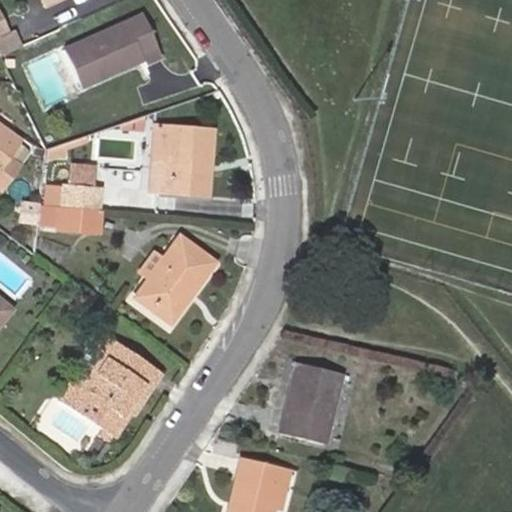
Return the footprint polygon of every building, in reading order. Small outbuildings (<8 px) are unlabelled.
[(94,74),(96,79),(141,60),(144,64),(159,57),(140,15),(62,49),(76,81),(94,74)] [(3,29),(0,30),(0,54),(22,45),(15,31),(7,35),(3,29)] [(79,86),(96,79),(94,74),(76,81),(79,86)] [(0,161),(4,156),(17,139),(0,126),(0,161)] [(153,126),(150,162),(165,162),(168,127),(153,126)] [(165,162),(150,162),(148,191),(197,195),(199,165),(207,166),(210,130),(168,127),(165,162)] [(0,187),(16,166),(4,156),(0,161),(0,187)] [(199,165),(197,195),(205,195),(207,166),(199,165)] [(62,187),(60,207),(95,210),(97,190),(62,187)] [(56,225),(56,228),(95,232),(97,211),(60,207),(39,205),(36,223),(56,225)] [(186,288),(192,292),(213,264),(177,237),(161,258),(147,278),(133,296),(165,318),(186,288)] [(147,278),(161,258),(153,252),(138,271),(147,278)] [(170,322),(192,292),(186,288),(165,318),(170,322)] [(0,301),(0,319),(9,309),(0,301)] [(111,341),(84,381),(89,384),(116,344),(111,341)] [(111,437),(129,410),(125,408),(151,369),(116,344),(89,384),(84,381),(67,408),(111,437)] [(339,373),(294,362),(278,432),(322,443),(339,373)] [(125,408),(129,410),(132,413),(158,373),(151,369),(125,408)] [(234,509),(227,507),(225,511),(270,511),(272,508),(282,468),(239,457),(235,475),(242,476),(234,509)] [(282,468),(272,508),(279,510),(289,469),(282,468)] [(235,475),(227,507),(234,509),(242,476),(235,475)]
